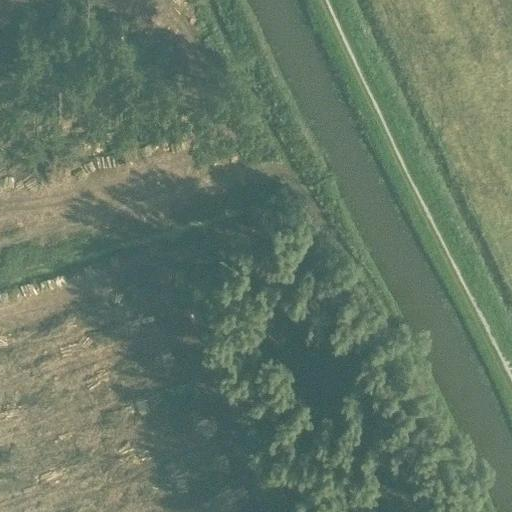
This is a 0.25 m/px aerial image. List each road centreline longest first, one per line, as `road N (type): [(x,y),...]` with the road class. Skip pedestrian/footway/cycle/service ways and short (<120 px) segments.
road 1 (track): [(480,511),(349,247),(246,120),(183,0)]
road 2 (track): [(511,372),(328,0)]
